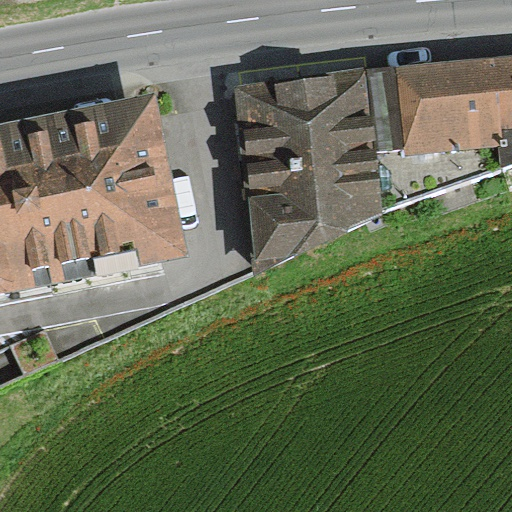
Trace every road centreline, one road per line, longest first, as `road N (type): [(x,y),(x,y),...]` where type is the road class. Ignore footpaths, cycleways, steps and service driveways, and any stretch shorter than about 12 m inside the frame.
road 1 (unknown): [(242,20),(184,263),(0,310)]
road 2 (primary): [(0,59),(428,0)]
